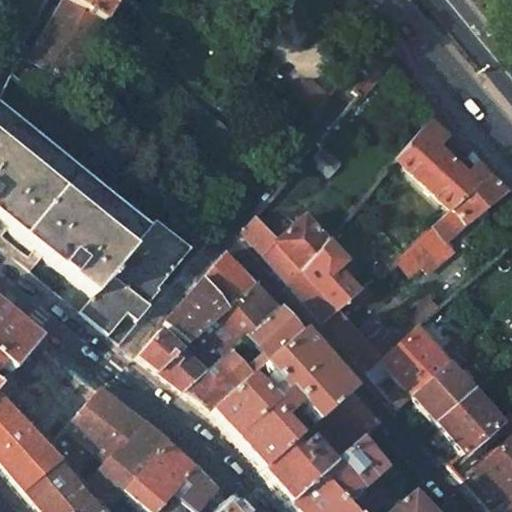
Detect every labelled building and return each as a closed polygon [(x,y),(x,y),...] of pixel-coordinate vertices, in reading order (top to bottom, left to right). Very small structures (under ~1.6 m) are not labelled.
[(38,0),(30,0),(22,16),(33,21),(43,2),(38,0)] [(61,0),(61,1),(100,23),(114,0),(61,0)] [(64,85),(100,23),(61,1),(31,53),(25,63),(28,64),(64,85)] [(21,75),(28,64),(25,63),(31,53),(21,48),(8,75),(83,139),(94,126),(57,96),(59,93),(39,80),(37,84),(21,75)] [(379,56),(375,50),(357,70),(361,73),(365,77),(349,93),(354,97),(349,103),(354,106),(389,68),(379,56)] [(159,98),(172,83),(150,63),(137,78),(159,98)] [(307,80),(290,101),(310,119),(327,98),(307,80)] [(149,226),(0,102),(0,147),(127,253),(149,226)] [(442,138),(426,125),(393,163),(445,213),(485,179),(473,168),(463,178),(432,148),(442,138)] [(127,253),(0,147),(0,226),(89,300),(77,314),(105,338),(123,315),(133,324),(146,308),(144,307),(156,293),(154,291),(186,251),(151,223),(149,226),(127,253)] [(338,167),(318,150),(309,161),(328,179),(338,167)] [(467,158),(480,170),(485,165),(472,153),(467,158)] [(502,195),(485,179),(445,213),(425,231),(397,256),(394,259),(408,276),(421,266),(427,274),(453,252),(445,243),(502,195)] [(273,243),(251,219),(239,233),(287,287),(293,282),(323,245),(300,219),(273,243)] [(341,266),(323,245),(293,282),(287,287),(319,324),(333,311),(369,280),(362,272),(348,289),(333,272),(341,266)] [(198,283),(161,326),(183,348),(184,347),(223,313),(250,288),(221,255),(198,283)] [(207,367),(272,313),(250,288),(223,313),(184,347),(207,367)] [(368,350),(333,311),(319,324),(362,372),(410,331),(402,321),(368,350)] [(272,313),(207,367),(198,374),(174,393),(205,418),(242,384),(257,371),(294,338),(272,313)] [(0,368),(6,374),(33,343),(0,316),(0,368)] [(466,394),(410,331),(362,372),(373,385),(386,373),(401,391),(388,401),(399,414),(411,403),(430,425),(466,394)] [(176,353),(155,333),(132,360),(152,375),(174,393),(198,374),(176,353)] [(458,337),(456,335),(449,341),(452,343),(448,346),(460,361),(464,358),(470,353),(457,338),(458,337)] [(281,395),(316,363),(294,338),(257,371),(277,399),(281,395)] [(44,443),(49,447),(94,394),(33,343),(6,374),(3,377),(0,380),(0,406),(23,426),(44,443)] [(309,428),(345,395),(316,363),(281,395),(291,407),(309,428)] [(227,443),(267,408),(242,384),(205,418),(227,443)] [(94,394),(49,447),(48,448),(58,460),(82,489),(83,491),(100,511),(104,511),(118,497),(160,448),(94,394)] [(493,425),(466,394),(430,425),(449,447),(437,458),(447,469),(458,458),(493,425)] [(291,407),(281,395),(277,399),(267,408),(227,443),(232,449),(266,419),(271,424),(291,407)] [(372,427),(345,395),(309,428),(290,444),(256,476),(286,510),(354,445),(372,427)] [(511,410),(495,425),(506,437),(511,430),(511,410)] [(0,478),(15,496),(49,468),(32,449),(15,429),(0,411),(0,478)] [(266,419),(232,449),(256,476),(290,444),(271,424),(266,419)] [(485,511),(488,511),(511,492),(511,430),(506,437),(458,481),(485,511)] [(44,443),(32,449),(49,468),(58,460),(48,448),(49,447),(44,443)] [(383,479),(354,445),(286,510),(287,511),(341,511),(338,508),(372,479),(376,485),(383,479)] [(118,497),(134,511),(151,511),(186,472),(160,448),(118,497)] [(82,489),(58,460),(49,468),(72,497),(82,489)] [(72,497),(49,468),(15,496),(27,511),(59,511),(75,499),(72,497)] [(151,511),(197,511),(209,499),(186,472),(151,511)] [(100,511),(83,491),(79,495),(84,502),(80,505),(84,511),(100,511)] [(511,511),(511,492),(500,503),(489,511),(511,511)] [(84,511),(80,505),(75,499),(59,511),(84,511)] [(197,511),(219,511),(220,511),(209,499),(197,511)] [(412,511),(402,500),(387,511),(412,511)]
